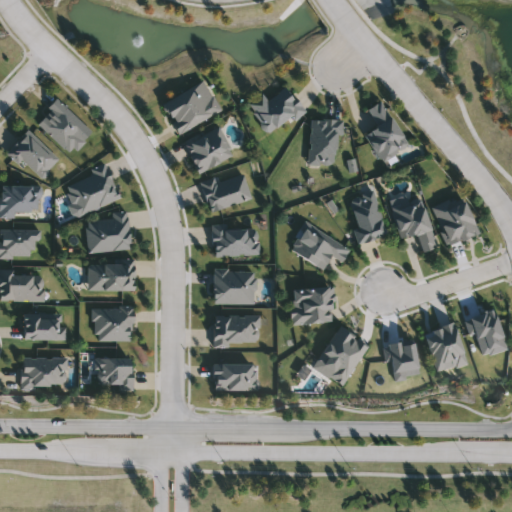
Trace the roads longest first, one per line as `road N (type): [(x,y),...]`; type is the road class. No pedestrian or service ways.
road 1 (secondary): [(0,446),(511,452)]
road 2 (secondary): [(511,427),(0,422)]
road 3 (residential): [(8,0),(113,109),(155,173),(172,239),(170,448)]
road 4 (residential): [(511,225),(333,0)]
road 5 (residential): [(384,294),(418,293),(511,258)]
